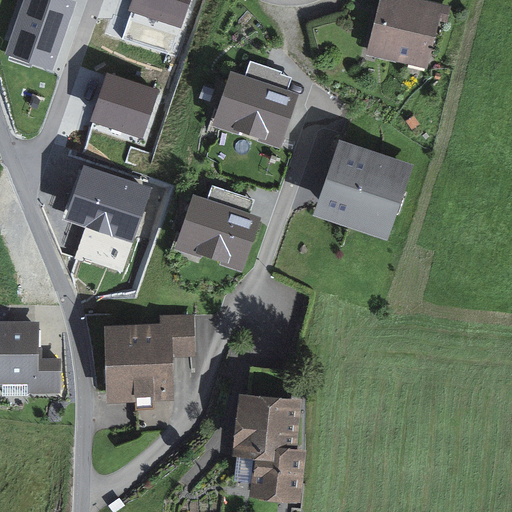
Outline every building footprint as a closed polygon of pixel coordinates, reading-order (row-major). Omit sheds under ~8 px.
[(23,0),(5,54),(53,70),(76,2),(70,0),(23,0)] [(134,0),(123,38),(179,54),(194,0),(134,0)] [(448,4),(426,0),(389,0),(378,56),(435,68),(448,4)] [(232,70),(215,118),(278,140),(295,92),(232,70)] [(409,162),(341,137),(315,205),(384,231),(409,162)] [(258,217),(194,192),(176,239),(240,263),(258,217)] [(162,327),(108,328),(111,400),(172,398),(171,355),(196,355),(194,318),(161,319),(162,327)] [(37,320),(0,319),(0,374),(29,375),(29,387),(60,387),(60,359),(37,359),(37,320)] [(313,395),(249,389),(239,490),(303,496),(313,395)]
